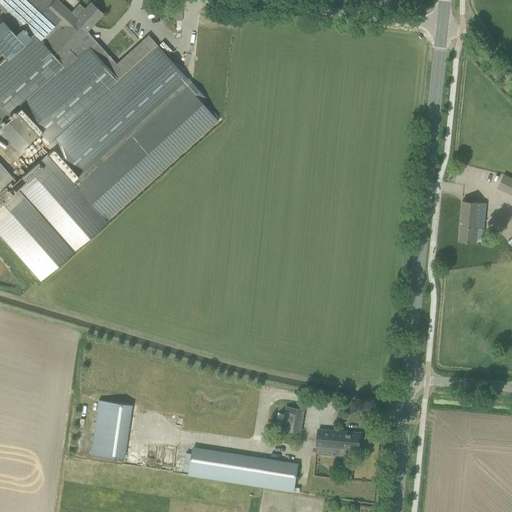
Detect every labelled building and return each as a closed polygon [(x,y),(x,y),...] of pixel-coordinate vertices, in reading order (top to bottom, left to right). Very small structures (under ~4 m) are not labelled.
[(0,0),(12,12),(33,31),(38,35),(65,66),(86,48),(85,48),(78,40),(102,14),(90,3),(84,9),(79,4),(71,13),(57,0),(0,0)] [(12,12),(0,22),(0,61),(33,31),(31,29),(12,12)] [(0,61),(0,121),(18,106),(19,107),(65,66),(38,35),(33,31),(0,61)] [(97,44),(90,51),(116,79),(149,49),(142,41),(116,64),(97,44)] [(47,140),(45,143),(51,150),(48,153),(72,181),(76,178),(80,182),(160,110),(156,106),(187,79),(187,78),(155,43),(149,49),(116,79),(47,140)] [(18,106),(0,121),(0,131),(19,152),(38,135),(45,143),(47,140),(116,79),(90,51),(86,47),(85,48),(86,48),(65,66),(19,107),(18,106)] [(80,182),(76,185),(107,220),(217,121),(200,102),(205,97),(191,82),(160,110),(80,182)] [(0,236),(39,280),(40,281),(108,222),(107,220),(76,185),(80,182),(76,178),(72,181),(48,153),(23,175),(16,181),(0,163),(0,236)] [(511,178),(504,174),(497,187),(511,195),(511,178)] [(462,201),(459,241),(469,242),(476,242),(476,240),(483,241),(484,230),(477,229),(479,202),(472,202),(462,201)] [(98,400),(91,453),(125,458),(132,404),(98,400)] [(299,432),(304,409),(288,406),(284,429),(299,432)] [(360,433),(350,432),(319,429),(317,453),(346,456),(346,448),(359,449),(360,433)] [(193,448),(188,475),(293,492),(297,464),(283,462),(193,448)] [(351,480),(352,467),(345,466),(344,479),(351,480)]
